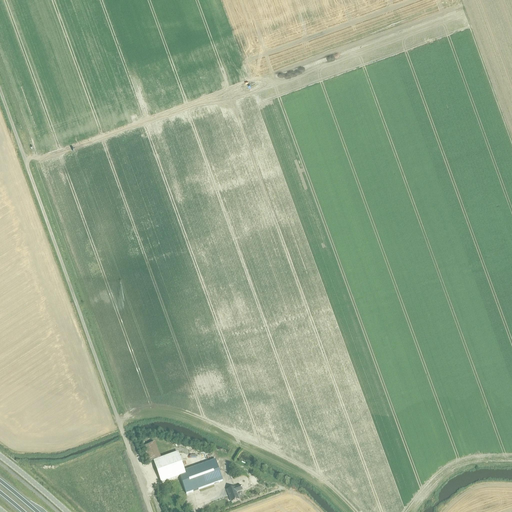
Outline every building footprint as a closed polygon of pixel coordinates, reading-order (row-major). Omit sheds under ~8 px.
[(150,444),(154,460),(161,458),(157,442),(150,444)] [(185,475),(177,453),(154,461),(161,483),(185,475)] [(180,478),(186,494),(223,481),(215,460),(185,471),(187,475),(180,478)] [(258,482),(253,476),(249,479),(254,485),(258,482)] [(236,492),(242,490),(241,486),(235,488),(227,490),(232,502),(239,500),(236,492)]
